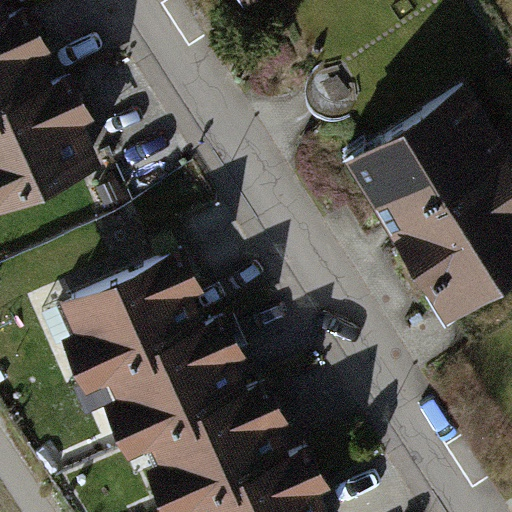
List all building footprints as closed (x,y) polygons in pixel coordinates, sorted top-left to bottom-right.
[(2,17),(0,18),(0,105),(47,84),(28,44),(41,38),(27,6),(2,17)] [(47,84),(0,105),(0,193),(90,152),(72,111),(85,105),(71,73),(47,84)] [(494,131),(463,81),(424,106),(425,108),(372,142),(367,133),(344,148),(363,177),(373,171),(435,270),(427,275),(446,306),(467,293),(462,283),(511,251),(511,157),(509,153),(504,156),(489,134),(494,131)] [(195,277),(181,246),(72,294),(87,327),(73,333),(90,371),(115,360),(199,324),(181,283),(195,277)] [(199,324),(115,360),(129,393),(115,399),(132,437),(158,426),(242,389),(224,349),(237,343),(224,313),(199,324)] [(242,389),(158,426),(172,458),(157,465),(173,503),(200,492),(284,455),(266,414),(280,408),(267,379),(242,389)] [(284,455),(200,492),(208,511),(323,511),(308,479),(322,473),(309,444),(284,455)]
